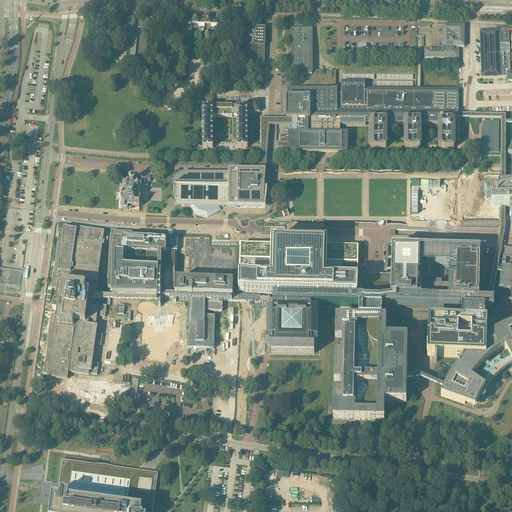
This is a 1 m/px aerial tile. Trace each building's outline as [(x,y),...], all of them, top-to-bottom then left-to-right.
[(115,17),(114,27),(117,28),(116,34),(117,34),(117,35),(128,36),(128,35),(135,36),(136,31),(137,31),(137,27),(136,27),(137,18),(133,17),(132,29),(123,28),(124,14),(118,13),(118,17),(115,17)] [(193,18),(187,18),(187,15),(180,14),(180,23),(186,23),(186,22),(192,22),(193,18)] [(199,23),(205,23),(205,19),(199,18),(199,15),(193,15),(193,18),(192,22),(192,23),(199,23)] [(211,24),(211,23),(217,24),(217,19),(211,19),(211,16),(205,15),(205,19),(205,23),(205,24),(211,24)] [(260,28),(260,23),(260,22),(244,22),(244,26),(241,26),(241,55),(244,55),(243,71),(259,71),(259,68),(264,69),(264,47),(265,47),(265,28),(264,28),(264,26),(260,26),(260,28)] [(464,26),(443,26),(442,47),(443,47),(443,50),(425,50),(425,59),(459,59),(459,50),(458,50),(458,48),(464,48),(464,31),(464,26)] [(312,29),(292,29),(292,75),(310,75),(312,75),(312,74),(312,29)] [(480,30),(481,53),(482,77),(507,76),(507,82),(511,81),(511,73),(510,73),(509,30),(497,30),(481,31),(481,30),(480,30)] [(417,52),(416,92),(374,92),(368,91),(367,91),(367,92),(365,92),(365,83),(342,83),(342,95),(337,95),(337,93),(337,89),(336,89),(302,89),(291,89),(288,89),(287,89),(287,90),(287,93),(287,98),(286,119),(298,119),(298,126),(298,131),(288,131),(288,148),(288,153),(348,154),(348,149),(348,134),(340,134),(340,126),(365,126),(365,124),(370,124),(370,148),(371,148),(386,149),(386,148),(387,148),(387,125),(404,125),(404,148),(405,148),(405,149),(420,149),(420,148),(421,148),(421,125),(438,125),(438,148),(439,148),(439,149),(454,149),(454,148),(455,148),(455,120),(455,119),(457,119),(457,116),(457,115),(457,113),(458,113),(458,112),(458,91),(458,92),(422,92),(421,92),(421,55),(422,55),(422,36),(417,36),(417,38),(416,38),(416,42),(417,42),(417,52)] [(328,75),(312,75),(310,75),(311,77),(302,77),(302,89),(336,89),(336,71),(328,71),(328,75)] [(203,106),(203,108),(203,148),(203,149),(213,148),(213,118),(213,117),(232,117),(232,118),(232,117),(237,117),(238,148),(247,148),(248,148),(247,113),(251,113),(260,113),(260,106),(260,101),(251,102),(251,104),(214,105),(214,103),(215,103),(215,95),(201,95),(201,103),(204,103),(204,105),(204,106),(203,106)] [(502,117),(501,175),(505,175),(505,122),(505,119),(505,113),(458,112),(458,113),(457,113),(457,115),(457,116),(502,117)] [(259,172),(265,172),(267,127),(298,126),(298,119),(286,119),(277,120),(261,119),(260,162),(259,172)] [(499,153),(499,136),(489,136),(489,153),(499,153)] [(252,208),(258,208),(262,208),(265,208),(265,199),(265,190),(264,190),(265,174),(265,172),(259,172),(229,172),(229,173),(193,173),(192,173),(190,173),(189,173),(188,173),(188,171),(187,172),(186,172),(185,172),(184,172),(183,173),(182,173),(181,173),(180,174),(179,174),(178,175),(177,176),(176,177),(175,177),(175,178),(174,179),(176,180),(175,180),(175,181),(174,182),(173,183),(175,185),(175,186),(174,186),(174,187),(229,191),(229,202),(229,208),(232,208),(235,208),(238,208),(252,208)] [(124,179),(123,193),(123,194),(121,195),(121,198),(123,200),(122,201),(123,201),(122,210),(128,211),(128,207),(140,208),(140,206),(142,207),(143,206),(143,201),(140,201),(141,199),(140,199),(141,187),(148,187),(148,182),(151,182),(151,177),(145,177),(145,176),(144,175),(141,174),(139,176),(135,176),(131,176),(131,179),(124,179)] [(511,182),(506,182),(506,176),(505,175),(501,175),(499,175),(499,190),(491,192),(484,194),(486,202),(492,200),(493,202),(491,202),(491,209),(501,209),(505,209),(507,209),(507,214),(511,214),(511,182)] [(505,209),(501,209),(501,226),(487,301),(492,302),(497,270),(501,270),(502,267),(497,267),(505,226),(505,209)] [(111,295),(157,296),(157,300),(229,301),(229,302),(255,302),(260,302),(260,304),(266,304),(269,304),(275,304),(277,304),(277,309),(278,309),(278,310),(268,310),(269,310),(268,340),(265,340),(263,340),(263,353),(270,353),(270,354),(270,353),(314,354),(314,355),(314,353),(321,354),(322,341),(316,340),(316,311),(317,311),(310,311),(307,311),(307,310),(303,310),(303,309),(310,309),(310,310),(313,310),(314,306),(352,307),(360,307),(360,319),(336,318),(336,339),(335,362),(334,420),(384,421),(385,402),(406,403),(407,380),(407,375),(408,339),(386,338),(387,319),(381,319),(382,308),(437,309),(455,310),(462,310),(461,321),(428,320),(427,357),(428,357),(438,357),(463,358),(461,360),(460,362),(458,365),(456,367),(455,369),(453,371),(452,374),(450,376),(449,379),(448,381),(446,383),(445,386),(444,389),(442,392),(442,394),(441,396),(465,405),(475,408),(475,407),(476,406),(476,405),(476,404),(477,403),(478,401),(479,399),(480,397),(481,396),(482,394),(483,392),(483,391),(485,389),(486,388),(486,387),(487,386),(488,385),(489,384),(484,380),(483,379),(479,377),(478,378),(477,379),(477,380),(476,382),(471,378),(473,376),(475,374),(476,372),(477,371),(478,370),(479,369),(480,368),(481,367),(482,366),(483,365),(484,364),(485,363),(486,362),(487,361),(488,360),(489,359),(491,358),(492,357),(493,356),(494,356),(495,355),(496,354),(497,353),(500,352),(502,350),(505,349),(507,353),(506,354),(504,355),(503,356),(502,357),(504,360),(505,362),(508,367),(509,366),(510,365),(511,364),(511,324),(510,325),(508,326),(505,327),(503,329),(500,330),(498,331),(495,332),(493,333),(491,335),(488,336),(486,338),(487,322),(484,322),(484,311),(487,311),(490,316),(493,314),(491,311),(493,311),(494,307),(494,302),(492,302),(487,301),(486,301),(478,301),(480,251),(417,250),(392,249),(391,290),(390,299),(362,298),(359,298),(360,248),(360,247),(329,246),(329,243),(329,242),(302,241),(262,240),(262,241),(262,244),(262,245),(261,245),(260,245),(256,245),(243,244),(243,246),(242,261),(247,261),(246,276),(242,275),(242,292),(277,293),(277,295),(275,295),(275,296),(273,296),(231,295),(231,290),(181,289),(169,288),(170,255),(177,255),(177,253),(178,253),(178,236),(172,235),(161,235),(156,235),(117,232),(112,232),(112,235),(112,236),(110,271),(110,276),(110,279),(111,279),(110,293),(111,293),(111,295)] [(511,247),(504,247),(504,250),(503,259),(508,267),(502,266),(502,267),(501,270),(497,299),(511,300),(511,247)] [(117,366),(120,320),(111,320),(109,346),(115,346),(114,351),(110,351),(110,348),(105,348),(104,365),(117,366)] [(239,387),(239,373),(229,373),(229,387),(239,387)] [(416,377),(407,375),(407,380),(416,381),(442,392),(444,389),(416,377)] [(52,497),(51,511),(152,511),(153,511),(158,477),(132,473),(133,470),(113,467),(105,466),(81,463),(81,466),(62,464),(59,489),(57,498),(52,497)] [(262,502),(262,511),(267,511),(268,507),(283,507),(283,502),(262,502)]
